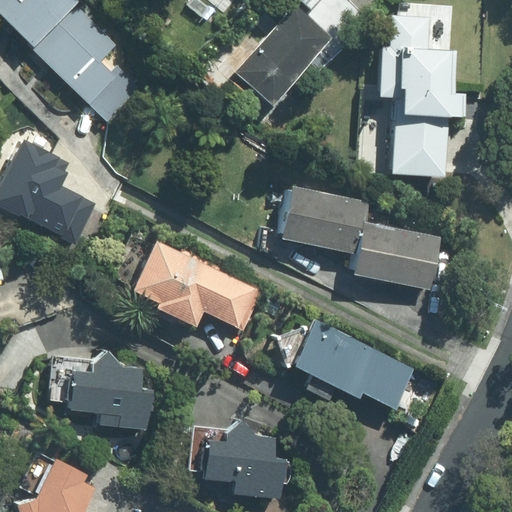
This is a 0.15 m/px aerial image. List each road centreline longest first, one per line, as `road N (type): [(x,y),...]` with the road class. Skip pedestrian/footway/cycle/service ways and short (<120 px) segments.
road 1 (unknown): [(511,356),(83,173),(47,118)]
road 2 (residential): [(511,374),(439,511)]
